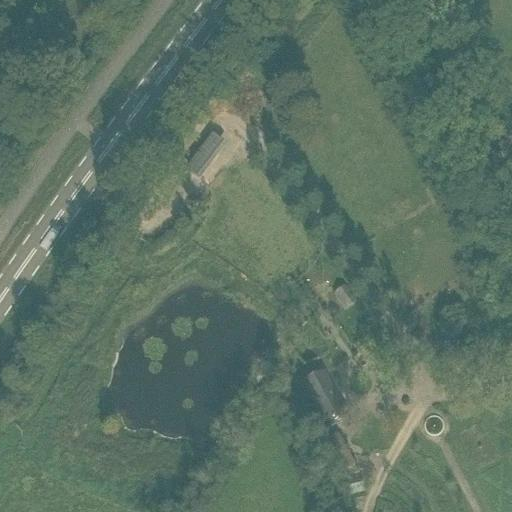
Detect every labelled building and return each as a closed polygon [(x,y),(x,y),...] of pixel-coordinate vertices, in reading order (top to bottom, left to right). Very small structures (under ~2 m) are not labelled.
[(213,136),(185,172),(199,183),(227,147),(213,136)] [(344,287),(333,295),(341,306),(352,298),(344,287)] [(346,417),(322,374),(301,386),(325,429),(346,417)] [(339,436),(321,446),(325,453),(328,464),(330,479),(355,466),(339,436)] [(374,457),(359,462),(369,492),(384,487),(374,457)] [(334,501),(364,493),(362,485),(344,489),(342,480),(329,483),(334,501)]
